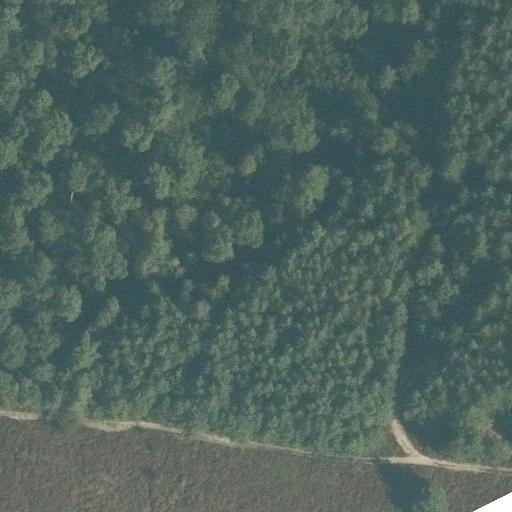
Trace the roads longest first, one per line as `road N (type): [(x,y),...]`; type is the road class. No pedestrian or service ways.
road 1 (track): [(424,462),(398,431),(395,395),(450,0)]
road 2 (track): [(424,462),(338,461),(147,429),(0,417)]
